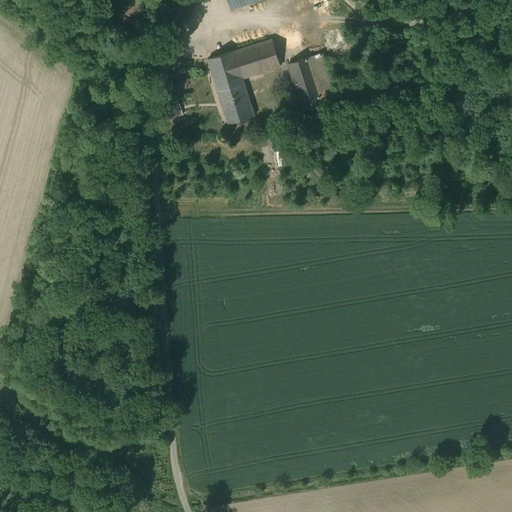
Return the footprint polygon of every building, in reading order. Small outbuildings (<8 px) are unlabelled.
[(182,0),(148,0),(146,9),(177,18),(182,0)] [(225,0),(229,11),(265,0),(225,0)] [(339,29),(335,29),(329,32),(326,35),(324,39),(324,46),(326,50),(328,53),(332,56),(336,57),(341,56),(345,55),(349,51),(351,46),(352,41),(350,36),(347,32),(343,30),(339,29)] [(271,37),(207,58),(228,122),(227,122),(228,123),(255,115),(243,79),(281,66),(271,37)] [(323,53),(309,57),(325,104),(338,100),(323,53)] [(309,57),(288,63),(304,111),(325,104),(309,57)] [(183,115),(179,104),(173,106),(176,117),(183,115)] [(262,121),(257,122),(262,137),(267,136),(262,121)]
